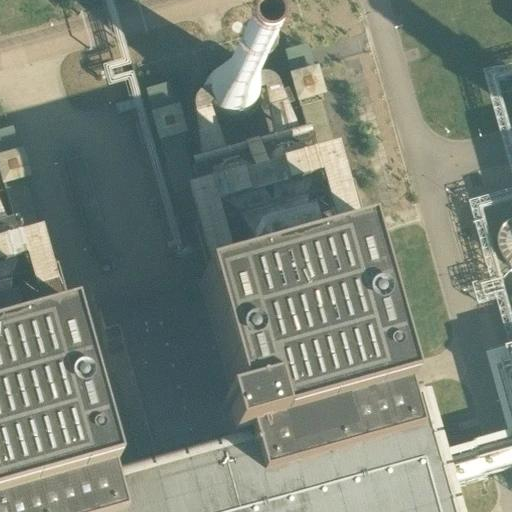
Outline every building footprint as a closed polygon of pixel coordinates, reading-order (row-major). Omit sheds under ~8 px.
[(205,91),(205,95),(208,107),(216,117),(228,122),(240,121),(251,115),(259,105),(261,92),(257,80),(253,75),(246,70),(237,67),(228,67),(219,70),(212,75),(207,82),(205,91)] [(174,143),(203,139),(199,110),(170,114),(174,143)] [(81,207),(94,203),(82,160),(69,163),(81,207)] [(189,163),(189,186),(216,186),(216,164),(189,163)] [(102,230),(88,234),(96,261),(109,257),(102,230)] [(505,259),(510,266),(511,267),(511,230),(508,234),(504,242),(503,250),(505,259)] [(0,511),(446,511),(441,492),(430,457),(416,404),(405,407),(403,398),(405,397),(361,240),(225,278),(226,280),(206,285),(206,284),(198,286),(201,297),(184,302),(181,291),(98,314),(106,343),(120,339),(147,434),(134,438),(140,458),(144,457),(147,469),(143,470),(143,469),(141,470),(142,472),(112,480),(112,478),(110,478),(108,472),(102,453),(66,323),(0,341),(0,511)] [(222,242),(222,254),(241,253),(241,241),(222,242)] [(510,434),(430,457),(441,492),(511,471),(511,348),(487,356),(510,434)]
